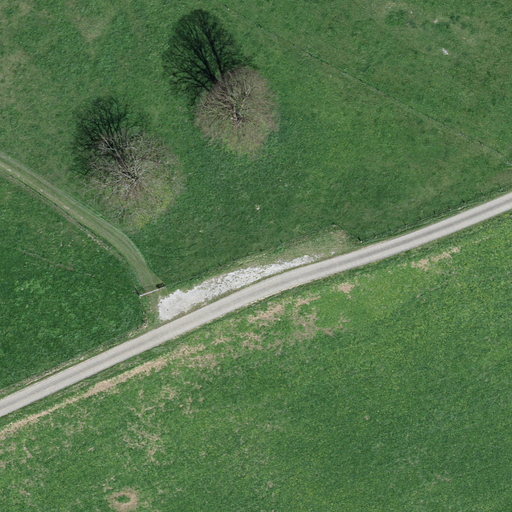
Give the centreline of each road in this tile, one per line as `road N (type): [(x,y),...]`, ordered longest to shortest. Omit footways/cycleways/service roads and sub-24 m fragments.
road 1 (track): [(511,199),(245,295),(0,407)]
road 2 (track): [(0,160),(131,252),(175,329)]
